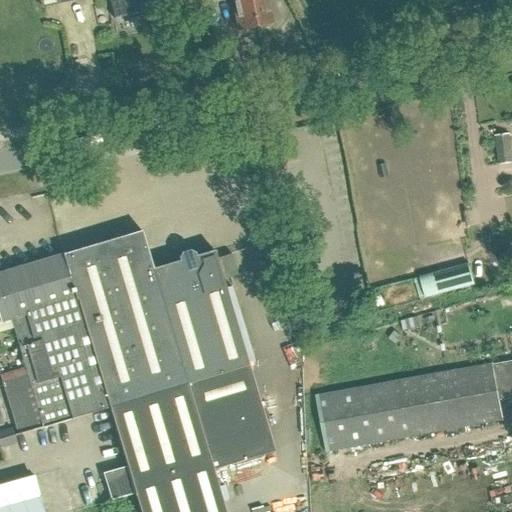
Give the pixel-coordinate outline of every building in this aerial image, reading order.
[(58,0),(59,6),(87,0),(110,0),(115,20),(159,11),(157,0),(58,0)] [(254,27),(248,0),(230,0),(236,31),(254,27)] [(272,24),(267,0),(248,0),(254,27),(272,24)] [(499,165),(511,163),(511,147),(510,134),(495,136),(499,165)] [(11,321),(13,329),(25,368),(0,375),(0,378),(17,436),(42,428),(109,408),(110,414),(112,413),(128,467),(136,493),(140,511),(225,511),(213,470),(272,453),(265,428),(221,280),(237,275),(231,254),(214,259),(213,253),(153,270),(142,233),(0,274),(0,317),(2,323),(11,321)] [(511,249),(497,260),(504,271),(511,265),(511,249)] [(427,297),(477,283),(473,269),(429,281),(430,287),(425,288),(427,297)] [(0,332),(13,329),(11,321),(2,323),(0,317),(0,332)] [(415,320),(403,324),(405,332),(417,328),(415,320)] [(284,360),(287,379),(296,378),(293,359),(284,360)] [(511,361),(504,363),(494,365),(494,363),(315,395),(326,454),(503,422),(500,401),(511,398),(511,361)] [(0,448),(17,443),(12,430),(0,433),(0,448)] [(128,467),(108,473),(116,499),(136,493),(128,467)] [(0,511),(43,511),(43,509),(34,477),(0,486),(0,511)] [(317,511),(318,491),(303,491),(302,511),(317,511)]
